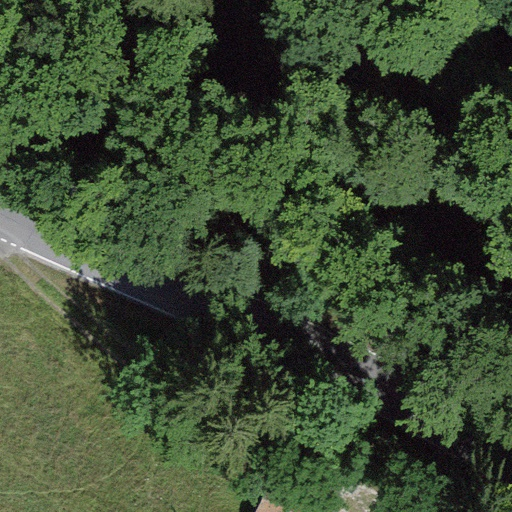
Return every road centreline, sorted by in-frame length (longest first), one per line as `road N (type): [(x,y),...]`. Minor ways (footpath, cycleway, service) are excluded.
road 1 (tertiary): [(0,199),(511,469)]
road 2 (track): [(0,223),(19,278),(232,446),(372,511)]
